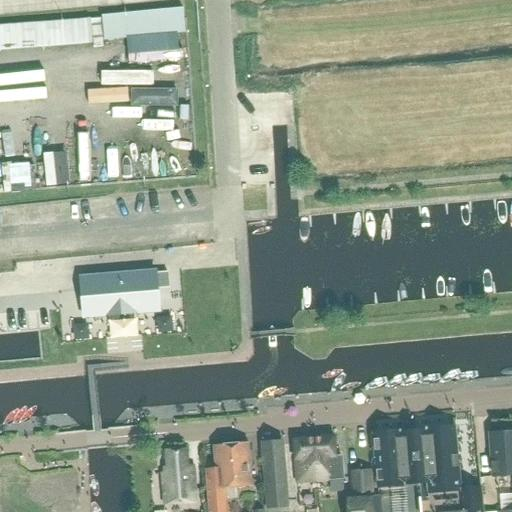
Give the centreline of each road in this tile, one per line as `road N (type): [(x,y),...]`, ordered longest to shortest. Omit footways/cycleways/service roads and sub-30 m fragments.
road 1 (residential): [(51,443),(511,393)]
road 2 (unclassified): [(230,231),(217,0)]
